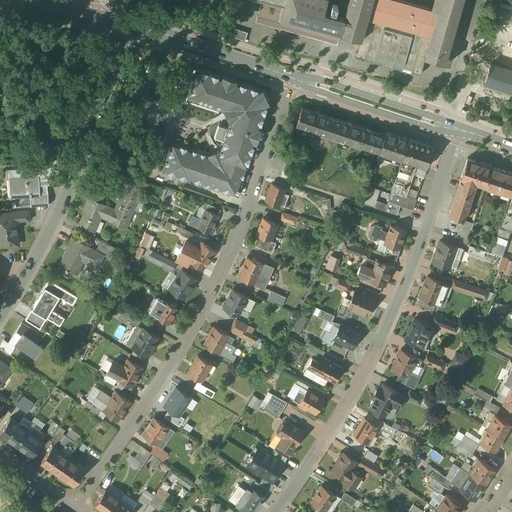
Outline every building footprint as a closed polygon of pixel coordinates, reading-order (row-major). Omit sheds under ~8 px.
[(255,0),(260,1),(254,22),(337,45),(340,32),(339,32),(344,16),(324,10),(326,0),(255,0)] [(434,0),(432,8),(402,0),(348,0),(344,16),(339,32),(340,32),(351,36),(361,38),(357,51),(355,56),(421,74),(423,69),(422,69),(426,57),(434,59),(449,63),(452,55),(447,54),(461,3),(467,5),(467,0),(434,0)] [(247,34),(230,28),(227,36),(244,41),(247,34)] [(511,71),(491,64),(486,78),(484,83),(511,92),(511,71)] [(237,80),(223,76),(222,77),(197,69),(188,97),(223,109),(230,123),(221,149),(208,155),(172,144),(163,173),(191,183),(192,182),(237,197),(245,172),(244,172),(246,167),(247,167),(255,142),(256,143),(261,129),(260,128),(268,103),(269,103),(269,102),(270,101),(265,90),(263,90),(262,89),(261,90),(236,82),(237,80)] [(162,93),(150,86),(144,96),(156,103),(162,93)] [(316,112),(302,108),(296,125),(311,130),(316,112)] [(339,120),(316,112),(311,130),(333,137),(339,120)] [(362,128),(339,120),(333,137),(356,145),(362,128)] [(384,135),(362,128),(356,145),(379,153),(386,132),(384,135)] [(409,139),(386,132),(379,153),(378,156),(401,164),(402,160),(409,139)] [(433,147),(409,139),(402,160),(417,165),(426,168),(433,147)] [(301,151),(290,147),(280,177),(292,180),(301,151)] [(492,167),(467,158),(461,179),(475,184),(485,187),(492,167)] [(417,165),(402,160),(401,164),(394,183),(409,188),(417,165)] [(50,164),(41,164),(41,168),(27,169),(28,176),(30,176),(31,179),(37,178),(37,179),(47,178),(47,180),(57,179),(57,173),(60,173),(59,166),(50,167),(50,164)] [(106,170),(94,166),(91,177),(103,181),(106,170)] [(511,189),(511,173),(492,167),(485,187),(510,196),(511,189)] [(30,176),(28,176),(27,169),(7,170),(7,180),(15,180),(16,195),(16,196),(30,195),(30,198),(31,198),(31,195),(38,195),(38,194),(37,185),(37,179),(37,178),(31,179),(30,176)] [(191,183),(163,173),(159,183),(183,191),(186,182),(236,199),(237,197),(192,182),(191,183)] [(154,186),(130,177),(127,182),(142,189),(151,193),(154,186)] [(475,184),(461,179),(449,215),(462,220),(464,221),(464,220),(475,189),(473,189),(475,184)] [(127,182),(115,211),(114,210),(110,221),(111,221),(110,222),(125,228),(142,189),(127,182)] [(409,188),(394,183),(388,202),(400,206),(413,210),(416,200),(406,196),(409,188)] [(285,188),(272,184),(266,201),(279,205),(283,194),(285,188)] [(49,185),(37,185),(38,194),(50,193),(49,185)] [(94,187),(84,209),(86,210),(80,225),(94,231),(100,216),(110,221),(114,210),(105,206),(106,205),(99,203),(100,201),(101,201),(105,191),(94,187)] [(283,194),(279,205),(285,207),(289,195),(283,194)] [(387,204),(377,201),(374,208),(385,211),(387,204)] [(219,209),(203,202),(201,208),(205,210),(216,215),(219,209)] [(388,202),(387,204),(385,211),(397,215),(400,206),(388,202)] [(205,210),(201,220),(193,216),(189,224),(190,225),(213,235),(216,228),(213,226),(218,216),(216,215),(205,210)] [(334,210),(328,227),(334,229),(339,212),(334,210)] [(29,212),(5,214),(5,216),(0,216),(0,246),(18,245),(16,221),(30,220),(29,212)] [(297,218),(282,213),(280,219),(295,225),(297,218)] [(511,231),(511,217),(504,214),(499,228),(510,232),(511,233),(511,231)] [(161,230),(165,221),(154,216),(150,225),(161,230)] [(279,224),(263,218),(257,235),(259,236),(255,246),(272,253),(276,242),(272,241),(279,224)] [(464,221),(462,220),(457,235),(468,239),(473,223),(464,220),(464,221)] [(381,226),(375,224),(371,226),(368,234),(370,238),(376,240),(379,238),(385,240),(388,232),(382,230),(381,226)] [(94,231),(80,225),(77,231),(92,237),(94,231)] [(406,230),(391,225),(388,232),(385,240),(384,244),(386,245),(399,249),(406,230)] [(510,232),(499,228),(497,236),(507,240),(510,232)] [(193,233),(183,229),(180,235),(191,239),(193,233)] [(145,247),(149,248),(154,236),(145,232),(135,256),(141,259),(145,247)] [(90,247),(71,238),(65,250),(67,251),(59,267),(66,270),(66,271),(67,272),(68,270),(76,275),(83,262),(97,269),(103,256),(104,255),(96,251),(89,248),(90,247)] [(116,248),(101,241),(96,251),(104,255),(103,256),(111,260),(116,248)] [(457,247),(440,241),(432,262),(434,262),(434,264),(439,266),(440,264),(449,268),(457,247)] [(201,242),(196,250),(185,242),(175,262),(177,263),(186,268),(190,260),(203,269),(215,252),(201,242)] [(399,249),(386,245),(383,256),(396,261),(400,249),(399,249)] [(485,251),(469,246),(467,252),(483,257),(485,251)] [(370,252),(356,247),(354,254),(368,259),(370,252)] [(326,266),(336,270),(341,257),(331,253),(326,266)] [(175,262),(163,256),(159,263),(174,270),(177,263),(175,262)] [(509,279),(511,269),(511,259),(502,256),(498,269),(505,271),(503,277),(509,279)] [(263,264),(247,257),(239,277),(254,284),(263,264)] [(393,265),(376,259),(373,268),(369,279),(385,285),(393,265)] [(373,268),(361,263),(357,274),(369,279),(373,268)] [(263,264),(254,284),(271,291),(264,288),(273,268),(263,264)] [(196,280),(181,271),(170,289),(184,298),(196,280)] [(443,283),(427,276),(416,303),(432,310),(435,303),(444,306),(448,298),(443,296),(448,285),(443,283)] [(350,284),(338,279),(335,285),(347,290),(350,284)] [(478,288),(453,279),(450,287),(476,295),(478,288)] [(49,280),(32,309),(46,318),(47,318),(60,326),(65,318),(51,310),(59,297),(64,299),(63,301),(65,303),(66,301),(73,305),(77,297),(49,280)] [(248,298),(233,290),(224,309),(238,316),(248,298)] [(286,297),(271,291),(267,300),(282,307),(286,297)] [(375,299),(355,291),(351,301),(344,298),(341,304),(348,307),(368,315),(375,299)] [(177,309),(165,301),(164,302),(157,298),(149,312),(168,324),(177,309)] [(46,318),(32,309),(26,320),(40,329),(46,318)] [(334,315),(321,310),(318,316),(331,322),(334,315)] [(130,314),(123,311),(118,319),(126,323),(127,320),(130,314)] [(300,313),(293,328),(301,332),(308,317),(300,313)] [(139,320),(130,314),(127,320),(136,325),(139,320)] [(459,324),(434,315),(431,322),(456,331),(459,324)] [(431,326),(414,319),(405,340),(425,348),(428,340),(425,339),(431,326)] [(249,326),(235,320),(232,325),(246,332),(249,326)] [(42,337),(22,323),(17,330),(8,343),(14,347),(16,344),(35,357),(43,345),(40,343),(44,338),(42,337)] [(359,333),(340,324),(339,328),(333,325),(328,336),(333,339),(352,349),(359,333)] [(246,332),(232,325),(229,331),(243,338),(246,332)] [(229,335),(214,327),(204,345),(218,353),(218,354),(233,362),(236,356),(232,354),(236,347),(225,341),(229,335)] [(158,337),(143,328),(142,331),(132,347),(147,356),(148,355),(149,356),(156,345),(154,344),(158,337)] [(139,329),(133,332),(127,343),(126,343),(127,344),(127,343),(132,347),(142,331),(139,329)] [(492,344),(479,337),(476,343),(486,348),(489,350),(492,344)] [(8,343),(4,340),(0,345),(0,347),(10,354),(15,347),(14,347),(8,343)] [(87,341),(76,359),(81,362),(91,344),(87,341)] [(486,348),(477,344),(473,351),(482,355),(486,348)] [(325,352),(311,345),(308,351),(321,358),(325,352)] [(417,357),(401,349),(391,368),(401,373),(398,379),(414,387),(419,376),(412,372),(410,369),(413,363),(419,366),(422,360),(416,357),(417,357)] [(468,358),(456,353),(451,365),(462,370),(468,358)] [(437,360),(426,355),(423,362),(442,370),(445,362),(438,359),(437,360)] [(198,356),(187,374),(202,382),(212,365),(198,356)] [(323,366),(319,363),(312,359),(307,368),(317,373),(313,379),(325,385),(328,379),(334,383),(342,368),(326,360),(323,366)] [(142,368),(127,360),(124,367),(113,361),(107,373),(125,383),(132,387),(142,368)] [(0,361),(0,381),(12,369),(1,361),(0,362),(0,361)] [(269,373),(277,378),(282,370),(273,366),(269,373)] [(125,383),(107,373),(105,378),(122,390),(125,383)] [(211,391),(197,383),(194,388),(196,390),(208,396),(211,391)] [(504,383),(496,399),(503,402),(511,386),(505,383),(504,383)] [(404,395),(383,384),(380,390),(377,389),(374,395),(373,396),(376,397),(370,409),(378,413),(381,409),(387,413),(393,401),(400,404),(404,395)] [(511,386),(503,402),(502,403),(511,408),(511,386)] [(176,387),(164,407),(178,416),(191,397),(176,387)] [(324,399),(307,389),(304,394),(299,402),(297,405),(306,410),(307,408),(316,414),(324,399)] [(493,397),(478,389),(475,394),(486,400),(490,402),(493,397)] [(130,402),(116,392),(112,399),(101,391),(93,403),(102,409),(118,420),(130,402)] [(304,394),(299,391),(294,399),(299,402),(304,394)] [(423,398),(409,391),(406,398),(419,404),(423,398)] [(34,404),(20,394),(14,403),(28,413),(34,404)] [(287,403),(272,394),(267,403),(282,411),(287,403)] [(254,395),(248,404),(255,409),(262,400),(254,395)] [(93,403),(89,400),(84,407),(98,416),(102,409),(93,403)] [(490,402),(486,400),(483,406),(497,413),(500,408),(490,402)] [(282,411),(267,403),(264,409),(278,418),(282,411)] [(185,421),(170,412),(166,418),(181,427),(185,421)] [(510,424),(495,415),(487,428),(502,437),(510,424)] [(27,429),(10,418),(0,432),(0,433),(16,445),(27,429)] [(154,418),(142,435),(156,445),(168,427),(154,418)] [(378,426),(364,418),(354,435),(368,443),(378,426)] [(305,432),(286,420),(277,434),(284,438),(295,446),(305,432)] [(45,434),(44,436),(45,436),(50,440),(57,430),(60,426),(53,422),(45,434)] [(31,423),(27,429),(16,445),(32,456),(43,441),(42,440),(45,436),(44,436),(45,434),(31,423)] [(395,429),(386,424),(383,429),(392,435),(395,429)] [(502,437),(487,428),(479,442),(495,451),(502,437)] [(57,430),(50,440),(56,444),(63,434),(57,430)] [(479,444),(465,435),(462,441),(475,449),(479,444)] [(78,444),(66,436),(61,442),(65,446),(61,452),(69,457),(78,444)] [(295,446),(284,438),(276,450),(287,457),(288,457),(295,446)] [(475,449),(462,441),(456,449),(470,458),(475,449)] [(61,452),(52,446),(41,462),(58,473),(69,457),(61,452)] [(151,454),(142,447),(139,452),(148,458),(151,454)] [(167,456),(155,447),(151,453),(163,461),(167,456)] [(276,450),(270,447),(267,451),(283,462),(287,457),(276,450)] [(267,451),(257,465),(274,477),(284,463),(283,462),(267,451)] [(356,462),(343,453),(332,470),(344,478),(345,478),(351,470),(356,462)] [(85,469),(69,457),(58,473),(74,485),(85,469)] [(384,469),(363,457),(359,464),(380,477),(384,469)] [(495,469),(479,459),(469,474),(485,484),(495,469)] [(469,474),(460,468),(451,481),(450,483),(451,483),(459,488),(475,499),(485,484),(469,474)] [(188,488),(193,481),(175,469),(170,477),(188,488)] [(361,477),(351,470),(345,478),(344,478),(342,481),(353,488),(361,477)] [(451,481),(436,471),(431,477),(445,487),(447,488),(451,483),(450,483),(451,481)] [(253,480),(241,472),(237,478),(249,486),(253,480)] [(445,487),(433,479),(428,486),(440,494),(445,487)] [(336,495),(322,485),(311,502),(325,511),(336,495)] [(402,485),(398,490),(410,499),(413,494),(402,485)] [(254,511),(265,497),(251,488),(243,500),(242,499),(237,506),(245,511),(254,511)] [(111,511),(120,500),(106,490),(95,504),(106,511),(111,511)] [(457,511),(462,505),(446,494),(436,509),(440,511),(457,511)] [(133,509),(133,510),(136,511),(142,511),(149,504),(150,501),(143,495),(133,509)] [(161,499),(155,495),(150,501),(149,504),(161,511),(167,503),(161,499)] [(133,509),(120,500),(111,511),(130,511),(133,510),(133,509)]
